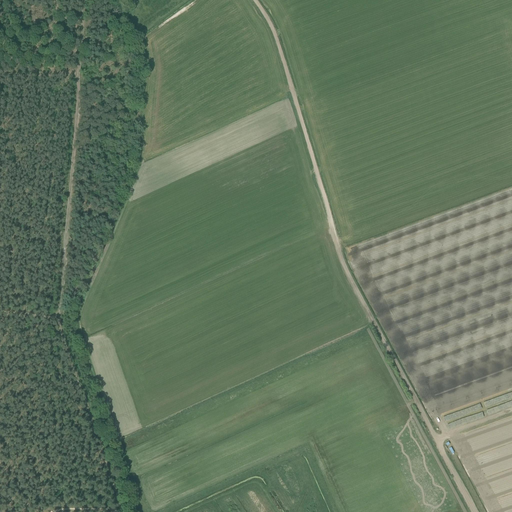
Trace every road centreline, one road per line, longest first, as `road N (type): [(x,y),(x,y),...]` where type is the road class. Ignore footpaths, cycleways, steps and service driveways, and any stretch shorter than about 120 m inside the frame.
road 1 (track): [(474,511),(348,276),(273,31),(252,0)]
road 2 (track): [(75,75),(56,318),(120,511)]
